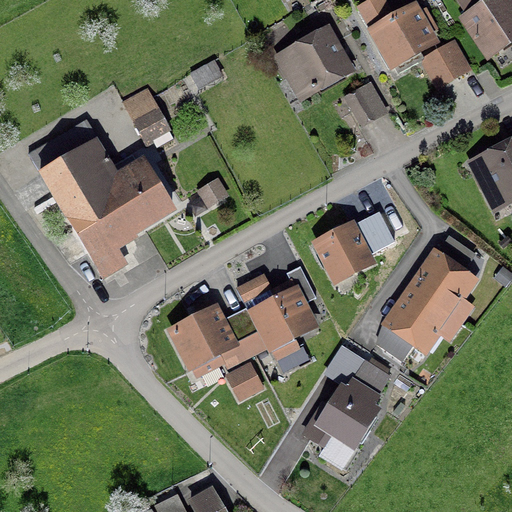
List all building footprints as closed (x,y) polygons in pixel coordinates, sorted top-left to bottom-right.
[(496,53),(497,49),(511,39),(511,10),(505,0),(489,0),(463,18),(482,46),(482,50),(485,55),(491,56),(496,53)] [(412,10),(370,33),(390,68),(432,44),(412,10)] [(310,94),(347,73),(325,33),(288,54),(310,94)] [(450,46),(437,53),(452,80),(465,72),(450,46)] [(212,64),(189,76),(197,89),(219,77),(212,64)] [(359,93),(346,100),(360,126),(373,119),(359,93)] [(166,132),(146,95),(123,107),(143,144),(166,132)] [(187,149),(170,159),(168,156),(120,185),(83,124),(26,157),(95,270),(118,256),(111,244),(170,208),(169,207),(208,183),(187,149)] [(511,144),(480,161),(503,206),(511,200),(511,144)] [(214,183),(199,193),(208,208),(224,199),(214,183)] [(349,274),(369,264),(350,228),(315,247),(331,279),(347,271),(349,274)] [(417,279),(409,291),(447,317),(471,282),(435,257),(426,271),(420,272),(417,277),(417,279)] [(261,278),(235,292),(244,310),(247,316),(251,314),(274,361),(296,350),(290,339),(311,328),(300,307),(314,300),(298,269),(285,276),(289,284),(277,290),(278,292),(271,296),(261,278)] [(423,353),(447,317),(409,291),(400,304),(398,304),(395,309),(396,314),(387,328),(423,353)] [(244,310),(219,323),(213,311),(171,333),(191,372),(196,378),(219,366),(218,358),(216,355),(243,341),(251,357),(265,350),(247,316),(244,310)] [(343,394),(340,392),(309,441),(325,451),(334,436),(351,447),(373,413),(370,411),(377,399),(375,398),(388,379),(363,364),(343,394)] [(248,368),(233,375),(239,386),(232,389),(238,400),(259,389),(248,368)] [(222,511),(211,492),(188,505),(192,511),(222,511)] [(183,511),(175,496),(153,508),(154,511),(183,511)]
